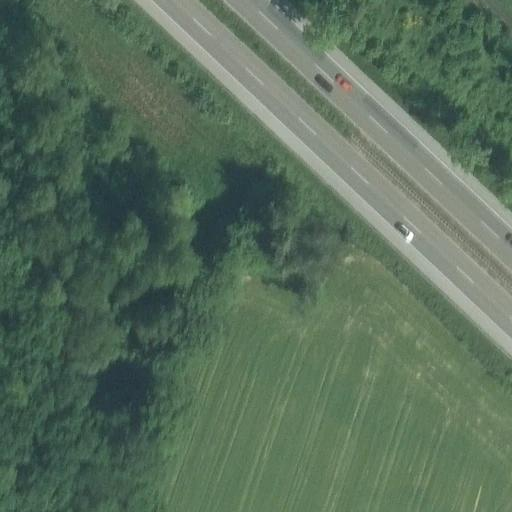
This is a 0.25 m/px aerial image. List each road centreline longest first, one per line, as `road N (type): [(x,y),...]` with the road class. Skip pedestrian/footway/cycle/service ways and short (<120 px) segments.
road 1 (motorway): [(158,0),(511,340)]
road 2 (motorway): [(511,255),(239,0)]
